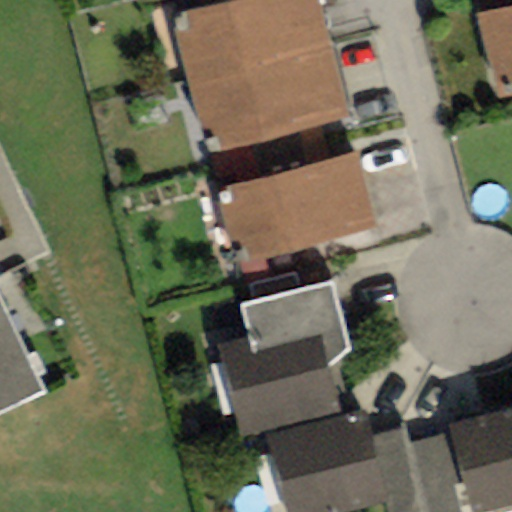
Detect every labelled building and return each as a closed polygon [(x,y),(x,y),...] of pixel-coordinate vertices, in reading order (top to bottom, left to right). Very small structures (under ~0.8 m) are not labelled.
[(234,0),(170,17),(187,83),(328,46),(315,0),(234,0)] [(511,7),(477,17),(499,99),(511,95),(511,7)] [(347,116),(328,46),(187,83),(208,154),(347,116)] [(216,190),(234,262),(374,227),(356,154),(216,190)] [(246,338),(251,355),(318,338),(326,368),(349,351),(332,283),(238,305),(246,338)] [(0,413),(41,395),(0,306),(0,413)] [(246,338),(217,346),(241,440),(266,434),(338,416),(326,368),(318,338),(251,355),(246,338)] [(364,409),(338,416),(266,434),(285,511),(344,511),(383,502),(387,501),(370,436),(364,409)] [(511,411),(449,428),(450,432),(463,483),(470,511),(493,511),(511,507),(511,411)] [(404,428),(370,436),(387,501),(383,502),(385,511),(425,511),(408,443),(404,428)] [(450,432),(408,443),(425,511),(460,511),(453,486),(463,483),(450,432)]
